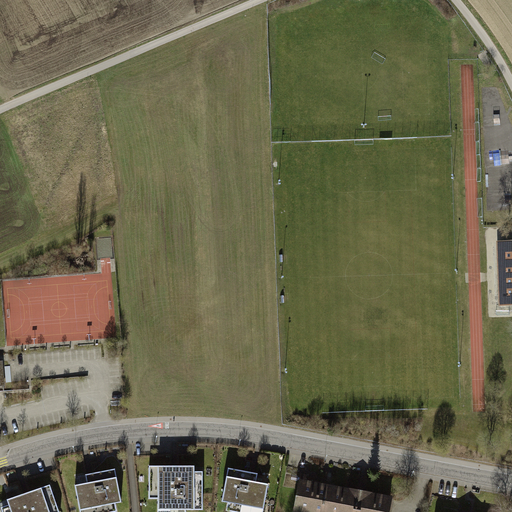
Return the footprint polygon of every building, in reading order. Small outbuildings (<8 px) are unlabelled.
[(511,243),(495,244),(497,309),(511,308),(511,243)] [(193,467),(148,467),(148,499),(157,499),(156,511),(184,511),(201,511),(201,473),(193,473),(193,467)] [(256,475),(227,469),(220,502),(227,503),(225,511),(229,511),(261,511),(266,486),(254,484),(256,475)] [(113,470),(83,476),(85,485),(73,487),(77,511),(114,511),(113,505),(120,504),(113,470)] [(398,511),(400,504),(303,482),(296,511),(398,511)] [(56,511),(47,486),(4,501),(6,506),(0,508),(0,511),(56,511)]
